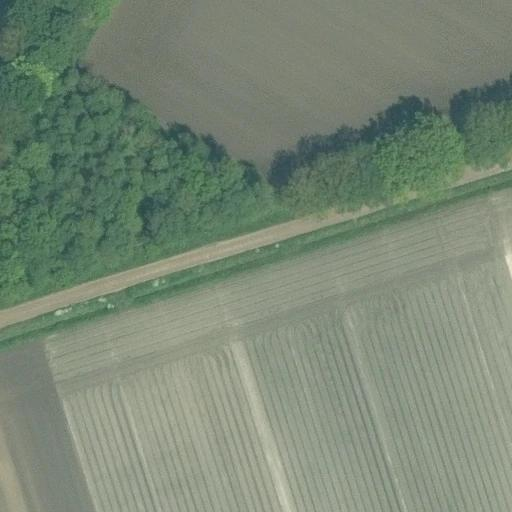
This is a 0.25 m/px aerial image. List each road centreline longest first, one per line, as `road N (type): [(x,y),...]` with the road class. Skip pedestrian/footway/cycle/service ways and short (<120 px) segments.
road 1 (track): [(0,323),(511,161)]
road 2 (track): [(74,0),(0,123)]
